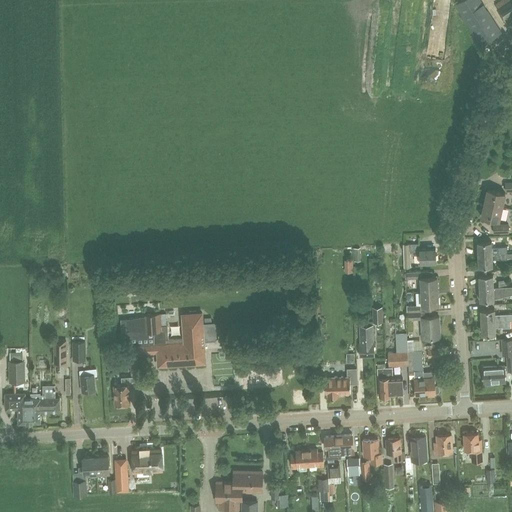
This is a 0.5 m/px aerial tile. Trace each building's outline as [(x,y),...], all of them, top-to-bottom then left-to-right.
[(482,45),(502,32),(481,0),(463,0),(456,5),(482,45)] [(508,23),(511,19),(511,0),(500,0),(495,4),(508,23)] [(434,35),(445,34),(445,21),(433,21),(434,35)] [(488,189),(485,203),(502,206),(505,192),(488,189)] [(499,220),(502,206),(485,203),(482,216),(499,220)] [(494,233),(510,232),(509,223),(494,224),(494,233)] [(478,254),(508,252),(507,245),(492,246),(492,241),(477,242),(478,254)] [(421,262),(437,261),(436,248),(420,248),(420,243),(405,243),(406,267),(410,267),(409,249),(412,249),(412,255),(420,254),(421,262)] [(508,252),(478,254),(479,266),(493,265),(493,259),(508,258),(508,252)] [(494,275),(480,275),(479,275),(480,287),(494,287),(494,275)] [(422,291),(438,290),(437,276),(421,277),(422,291)] [(511,286),(507,286),(480,287),(480,299),(494,299),(511,294),(511,286)] [(438,290),(422,291),(422,305),(439,304),(438,290)] [(384,321),(383,306),(373,306),(374,322),(384,321)] [(509,313),(500,313),(500,314),(495,314),(495,308),(481,309),(481,321),(511,320),(511,319),(509,320),(509,313)] [(218,336),(217,325),(214,322),(203,323),(202,312),(182,314),(184,337),(168,338),(167,325),(161,326),(161,313),(145,314),(145,315),(140,315),(140,316),(134,317),(134,318),(121,318),(122,336),(129,336),(130,344),(130,353),(137,352),(158,351),(159,365),(206,362),(204,340),(215,339),(218,336)] [(426,338),(440,338),(439,316),(422,317),(423,330),(426,330),(426,338)] [(511,320),(481,321),(482,333),(496,333),(496,327),(511,326),(511,320)] [(360,356),(375,355),(375,343),(372,343),(371,325),(361,325),(362,343),(360,343),(360,356)] [(396,351),(397,364),(409,363),(408,339),(408,334),(396,335),(397,351),(396,351)] [(511,338),(500,340),(502,355),(507,355),(508,365),(484,367),(485,383),(487,383),(487,384),(495,384),(494,382),(506,381),(505,369),(508,369),(508,370),(511,370),(511,338)] [(419,396),(427,396),(424,372),(424,370),(414,370),(413,350),(413,339),(408,339),(409,363),(410,375),(414,374),(415,395),(419,394),(419,396)] [(66,353),(66,340),(55,341),(55,353),(66,353)] [(73,341),(74,359),(86,359),(85,341),(73,341)] [(440,349),(428,349),(428,357),(441,356),(440,349)] [(414,370),(424,370),(423,350),(413,350),(414,370)] [(396,351),(388,352),(389,365),(397,364),(396,351)] [(25,360),(9,360),(9,382),(25,382),(25,360)] [(386,363),(378,363),(380,395),(381,396),(385,396),(387,395),(389,395),(389,394),(392,393),(391,382),(389,382),(388,377),(385,377),(385,368),(386,367),(386,363)] [(347,375),(325,376),(326,393),(327,393),(327,396),(340,396),(340,393),(351,393),(351,383),(358,383),(357,367),(347,368),(347,375)] [(392,367),(385,368),(385,377),(388,377),(389,382),(391,382),(392,393),(404,393),(403,376),(393,376),(392,368),(392,367)] [(94,375),(97,375),(96,368),(80,370),(82,391),(96,389),(94,375)] [(436,386),(436,377),(435,377),(435,371),(424,372),(427,396),(435,395),(435,393),(437,393),(437,391),(439,391),(438,386),(436,386)] [(141,381),(141,376),(122,377),(123,385),(115,386),(116,404),(130,403),(129,392),(130,392),(130,382),(141,381)] [(44,393),(30,393),(30,398),(31,398),(32,422),(41,422),(40,407),(50,406),(50,411),(61,411),(60,397),(55,397),(54,385),(44,386),(44,393)] [(20,422),(32,422),(31,398),(30,398),(25,398),(25,393),(6,394),(6,409),(19,408),(20,422)] [(473,462),(483,461),(481,439),(479,439),(478,432),(464,433),(465,450),(472,449),(473,462)] [(353,434),(340,435),(341,454),(354,453),(353,434)] [(412,460),(427,459),(426,436),(424,436),(424,434),(413,434),(413,436),(411,437),(412,460)] [(435,453),(438,453),(453,451),(452,434),(437,435),(437,442),(435,442),(435,453)] [(341,454),(340,435),(326,436),(327,448),(328,455),(341,454)] [(395,460),(402,460),(400,437),(386,438),(387,452),(395,452),(395,460)] [(382,453),(379,453),(379,439),(363,440),(364,456),(371,455),(372,463),(382,462),(382,453)] [(162,449),(133,451),(134,471),(163,469),(162,449)] [(308,464),(307,450),(296,451),(297,455),(291,455),(292,469),(298,469),(298,465),(308,464)] [(307,450),(308,464),(325,463),(324,452),(318,453),(318,450),(307,450)] [(96,456),(98,476),(97,472),(110,471),(109,455),(96,456)] [(98,476),(96,456),(83,456),(85,473),(90,473),(91,476),(98,476)] [(360,457),(347,457),(348,468),(361,468),(360,462),(360,457)] [(128,460),(116,460),(116,478),(129,478),(128,460)] [(360,462),(361,468),(362,479),(371,478),(369,461),(360,462)] [(340,463),(328,463),(329,476),(341,475),(340,463)] [(394,487),(393,463),(384,464),(386,488),(394,487)] [(487,481),(496,481),(495,469),(486,469),(487,481)] [(263,471),(235,471),(235,482),(242,482),(242,490),(262,490),(263,471)] [(329,477),(318,478),(319,491),(330,490),(329,477)] [(72,480),(73,496),(88,495),(87,479),(72,480)] [(296,492),(302,492),(301,489),(296,489),(296,485),(297,485),(296,479),(289,479),(289,486),(288,486),(288,492),(296,492)] [(218,481),(218,498),(219,498),(219,508),(240,509),(240,498),(242,498),(242,482),(235,482),(234,482),(218,481)] [(433,511),(432,485),(420,486),(422,511),(433,511)] [(272,498),(280,498),(280,486),(271,486),(272,498)] [(280,503),(288,504),(289,493),(281,492),(280,503)] [(258,511),(258,501),(243,501),(242,511),(258,511)] [(448,511),(448,501),(434,502),(434,511),(448,511)]
